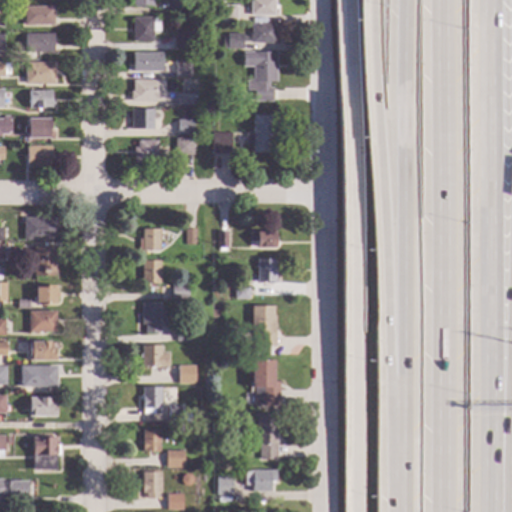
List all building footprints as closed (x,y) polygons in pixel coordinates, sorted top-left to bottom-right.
[(130,0),(130,8),(151,7),(151,0),(130,0)] [(185,0),(185,15),(167,15),(167,0),(185,0)] [(272,0),(272,16),(247,16),(247,0),(272,0)] [(234,21),(217,21),(217,6),(233,6),(234,21)] [(51,26),(22,26),(22,7),(51,7),(51,26)] [(9,19),(0,19),(0,8),(9,8),(9,19)] [(158,33),(151,33),(151,43),(131,43),(131,18),(158,18),(158,33)] [(272,33),(275,33),(275,39),(272,39),(272,44),(247,44),(247,25),(272,25),(272,33)] [(191,50),(173,50),(173,32),(192,32),(191,50)] [(52,37),(55,37),(55,51),(51,51),(51,53),(36,53),(36,59),(25,59),(25,53),(23,53),(23,34),(52,34),(52,37)] [(240,35),(240,49),(220,49),(220,39),(224,39),(224,34),(240,35)] [(274,82),(270,82),(270,102),(251,102),(251,91),(244,91),(245,80),(250,80),(250,68),(240,68),(240,54),(240,52),(274,52),(274,82)] [(160,72),(130,72),(130,53),(160,53),(160,72)] [(189,78),(172,78),(172,61),(189,61),(189,78)] [(1,64),(8,64),(8,75),(1,75),(1,77),(0,77),(0,62),(2,62),(1,64)] [(53,85),(23,85),(23,63),(53,63),(53,85)] [(162,103),(129,103),(129,92),(130,92),(130,81),(162,81),(162,103)] [(1,93),(8,93),(8,105),(1,105),(1,108),(0,108),(0,90),(1,90),(1,93)] [(49,100),(52,100),(52,109),(26,109),(26,92),(49,92),(49,100)] [(191,106),(175,106),(174,95),(191,95),(191,106)] [(151,130),(129,130),(129,110),(151,110),(151,130)] [(273,153),(250,153),(250,145),(243,145),(243,134),(250,134),(250,116),(273,116),(273,153)] [(7,117),(7,121),(9,121),(9,133),(7,133),(6,134),(0,134),(0,119),(1,120),(1,117),(7,117)] [(49,132),(47,132),(47,139),(24,139),(24,119),(49,119),(49,132)] [(191,135),(175,136),(175,120),(191,120),(191,135)] [(228,154),(210,154),(210,133),(228,133),(228,154)] [(191,156),(173,156),(173,139),(191,139),(191,156)] [(155,158),(159,158),(159,163),(131,163),(131,148),(135,148),(135,141),(155,141),(155,158)] [(48,167),(25,167),(25,147),(48,147),(48,167)] [(54,240),(21,241),(21,218),(54,218),(54,240)] [(157,251),(136,251),(136,239),(140,239),(140,230),(157,230),(157,251)] [(194,230),(193,245),(183,245),(183,230),(194,230)] [(273,248),(254,248),(254,242),(247,242),(247,232),(273,231),(273,248)] [(225,249),(211,248),(211,242),(216,242),(216,232),(225,232),(225,249)] [(54,276),(32,277),(32,263),(29,263),(29,252),(31,252),(31,247),(53,246),(54,276)] [(272,267),(273,267),(273,283),(255,283),(255,260),(272,260),(272,267)] [(158,284),(139,284),(139,261),(158,261),(158,284)] [(186,300),(170,300),(170,284),(186,285),(186,300)] [(54,305),(33,305),(33,286),(54,286),(54,305)] [(247,300),(232,300),(232,288),(247,288),(247,300)] [(27,310),(15,310),(15,301),(27,301),(27,310)] [(157,333),(143,333),(143,325),(139,325),(139,304),(158,304),(157,333)] [(271,318),(273,318),(273,347),(256,347),(249,347),(249,307),(271,307),(271,318)] [(54,333),(26,333),(26,312),(54,312),(54,333)] [(190,343),(174,343),(174,327),(191,327),(190,343)] [(49,346),(54,345),(54,361),(27,362),(26,342),(49,342),(49,346)] [(159,354),(166,354),(166,368),(140,368),(140,347),(159,347),(159,354)] [(271,382),(276,382),(277,406),(252,406),(252,388),(249,388),(249,361),(271,361),(271,382)] [(193,384),(176,385),(176,366),(193,366),(193,384)] [(54,388),(18,388),(18,367),(54,367),(54,388)] [(159,414),(140,415),(140,388),(159,388),(159,414)] [(50,404),(54,404),(54,417),(27,417),(27,398),(50,398),(50,404)] [(181,425),(166,424),(167,406),(181,407),(181,425)] [(275,460),(257,460),(257,445),(254,445),(254,416),(274,415),(275,460)] [(157,452),(140,452),(140,431),(157,431),(157,452)] [(54,446),(55,446),(55,456),(54,456),(54,471),(31,471),(30,457),(30,438),(54,438),(54,446)] [(181,469),(163,469),(164,452),(181,452),(181,469)] [(273,482),(268,482),(268,492),(249,492),(249,486),(242,486),(242,472),(273,471),(273,482)] [(158,494),(156,494),(156,500),(144,500),(144,494),(140,495),(139,473),(158,473),(158,494)] [(230,496),(214,496),(214,478),(230,478),(230,496)] [(2,482),(26,482),(26,499),(7,500),(7,502),(3,502),(3,504),(0,504),(0,480),(2,480),(2,482)] [(180,511),(164,511),(164,495),(180,495),(180,511)]
